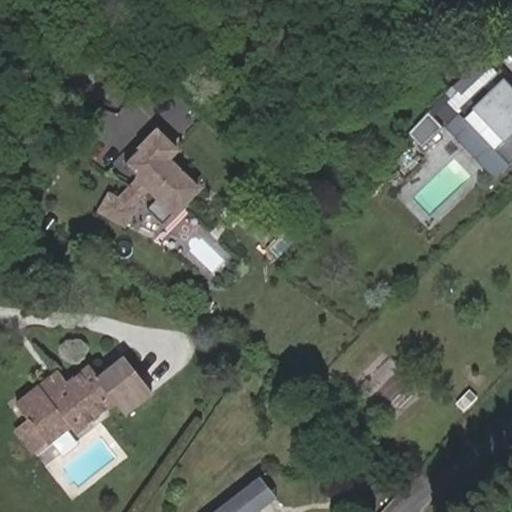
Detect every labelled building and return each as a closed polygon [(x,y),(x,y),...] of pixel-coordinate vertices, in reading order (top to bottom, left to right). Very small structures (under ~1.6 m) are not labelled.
[(430,111),(409,135),(424,149),(447,130),(495,180),(511,164),(511,87),(487,62),(430,111)] [(161,129),(125,166),(139,181),(121,200),(109,193),(98,214),(126,229),(137,209),(150,195),(177,222),(206,193),(177,165),(187,155),(161,129)] [(29,415),(49,439),(81,412),(90,422),(119,398),(128,410),(154,389),(125,353),(101,373),(91,361),(70,378),(59,387),(48,373),(16,399),(29,415)] [(59,387),(70,378),(58,364),(48,373),(59,387)] [(38,447),(49,439),(29,415),(18,424),(38,447)] [(257,510),(277,496),(261,475),(241,490),(257,510)] [(255,511),(257,510),(241,490),(213,511),(255,511)]
